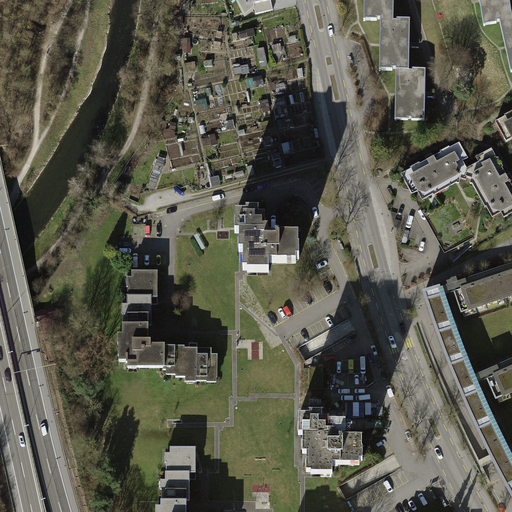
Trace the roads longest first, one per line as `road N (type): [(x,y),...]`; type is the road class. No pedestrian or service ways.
road 1 (secondary): [(478,511),(387,305),(315,0)]
road 2 (motorway): [(61,511),(0,248)]
road 3 (track): [(71,0),(48,46),(34,149),(0,211)]
road 4 (track): [(136,215),(350,157)]
road 5 (motorway): [(0,362),(32,511)]
